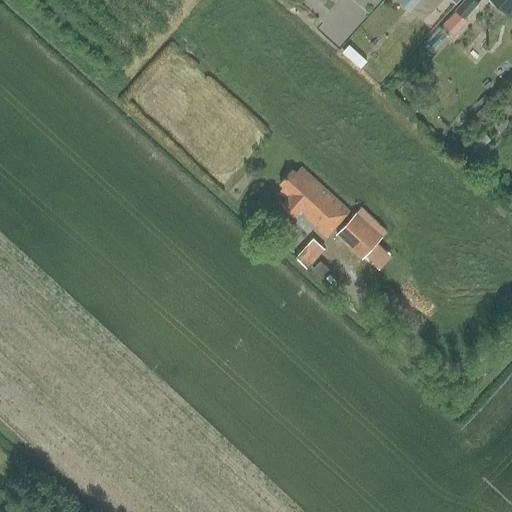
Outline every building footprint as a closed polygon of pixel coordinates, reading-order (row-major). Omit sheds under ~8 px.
[(394,0),(404,8),(411,0),(394,0)] [(478,3),(474,0),(464,0),(442,25),(454,36),(467,21),(464,19),(478,3)] [(511,0),(496,0),(511,14),(511,0)] [(511,83),(503,94),(511,102),(511,83)] [(328,236),(350,213),(303,170),(298,176),(294,172),(282,185),(286,189),(282,194),(289,201),(285,205),(296,215),(301,210),(328,236)] [(376,244),(388,232),(364,209),(339,236),(362,259),(369,252),(373,255),(380,248),(376,244)] [(313,236),(294,254),(306,267),(325,248),(313,236)]
